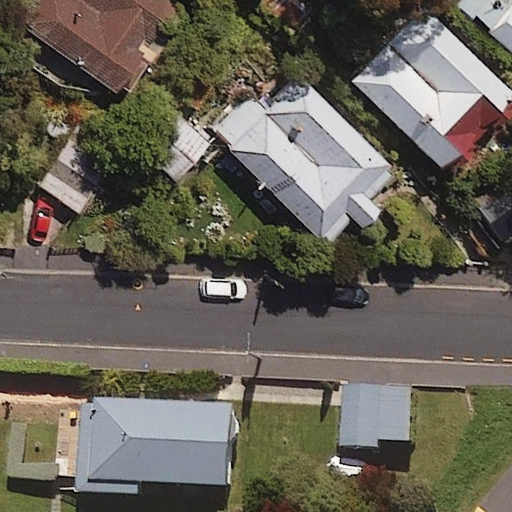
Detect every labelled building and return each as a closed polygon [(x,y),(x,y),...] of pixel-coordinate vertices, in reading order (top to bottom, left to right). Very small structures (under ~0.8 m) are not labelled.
[(168,0),(28,0),(13,19),(110,93),(176,6),(168,0)] [(310,10),(296,0),(265,0),(257,11),(291,36),(310,10)] [(511,0),(461,0),(511,44),(511,0)] [(505,89),(416,3),(345,77),(434,163),(505,89)] [(387,168),(290,68),(258,100),(247,88),(206,127),(315,240),(344,212),(354,222),(370,206),(359,195),(387,168)] [(203,139),(178,119),(145,159),(171,180),(203,139)] [(112,160),(73,132),(35,183),(74,211),(112,160)] [(511,230),(511,171),(472,204),(501,240),(511,230)] [(413,391),(346,393),(347,452),(414,450),(413,391)] [(238,408),(61,400),(57,496),(142,500),(143,488),(234,492),(238,408)]
